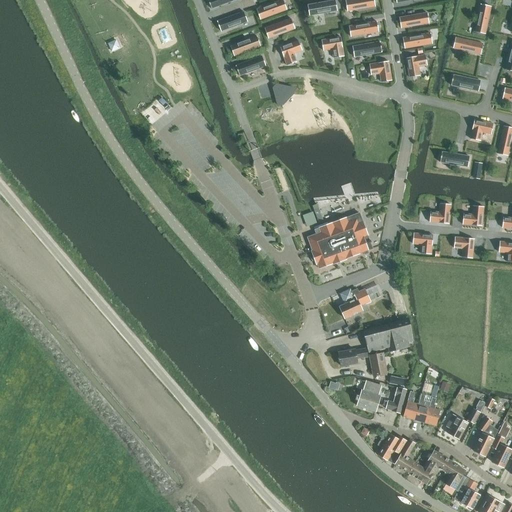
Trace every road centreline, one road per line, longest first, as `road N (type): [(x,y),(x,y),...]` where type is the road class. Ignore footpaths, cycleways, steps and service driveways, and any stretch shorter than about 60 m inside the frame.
road 1 (tertiary): [(284,511),(0,184)]
road 2 (tertiary): [(285,352),(124,165),(39,0)]
road 3 (residential): [(511,493),(434,442),(340,420)]
road 4 (tertiary): [(452,511),(386,471),(340,420)]
